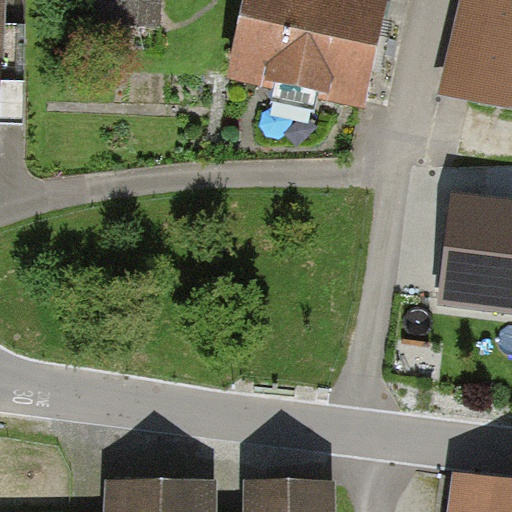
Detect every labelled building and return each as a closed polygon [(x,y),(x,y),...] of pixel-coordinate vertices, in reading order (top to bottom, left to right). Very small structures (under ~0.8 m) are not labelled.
[(0,0),(0,144),(22,145),(25,58),(6,57),(8,0),(0,0)] [(162,29),(164,0),(99,0),(97,24),(162,29)] [(406,0),(253,0),(236,76),(381,109),(406,0)] [(511,0),(473,0),(453,94),(511,106),(511,0)] [(511,201),(463,195),(450,302),(511,309),(511,201)] [(448,226),(415,226),(414,296),(446,297),(448,226)] [(511,511),(511,486),(477,481),(473,511),(511,511)] [(106,511),(328,511),(329,488),(253,487),(252,511),(208,511),(208,488),(107,487),(106,511)]
